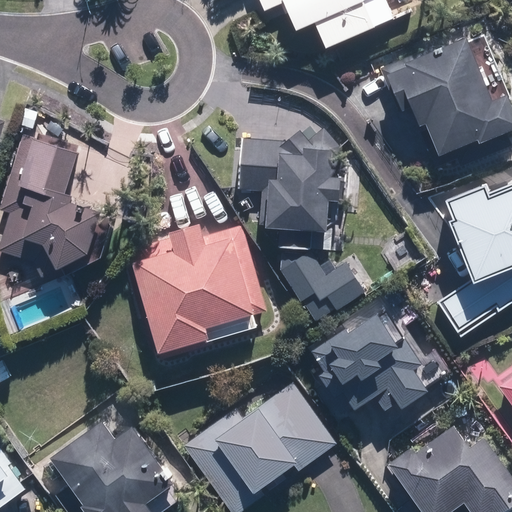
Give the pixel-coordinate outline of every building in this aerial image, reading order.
[(255,0),(261,13),(279,5),(291,34),(311,26),(322,51),(370,31),(368,27),(367,27),(355,0),(255,0)] [(486,105),(461,42),(422,57),(421,53),(380,69),(398,113),(407,109),(415,129),(422,126),(434,158),(473,143),(475,146),(511,132),(499,100),(486,105)] [(339,161),(339,149),(321,130),(306,142),(296,134),(284,143),(242,140),(239,190),(261,192),(259,226),(263,227),(262,231),(277,232),(276,248),(339,252),(344,161),(339,161)] [(75,152),(22,136),(0,208),(0,211),(9,214),(0,241),(0,254),(31,264),(40,278),(83,257),(96,216),(65,207),(67,200),(61,198),(75,152)] [(511,167),(428,198),(457,275),(425,302),(454,346),(511,308),(511,167)] [(129,258),(156,355),(267,325),(240,227),(198,239),(195,230),(168,237),(170,246),(129,258)] [(348,268),(330,282),(312,259),(306,263),(298,252),(279,267),(312,321),(362,286),(348,268)] [(340,332),(309,353),(322,373),(316,377),(331,399),(337,395),(350,413),(372,398),(381,411),(392,403),(397,410),(422,393),(408,373),(417,367),(399,341),(390,347),(370,318),(343,336),(340,332)] [(511,377),(497,387),(511,409),(511,377)] [(183,447),(229,511),(239,511),(334,445),(291,385),(241,421),(234,411),(183,447)] [(54,497),(65,511),(142,511),(138,505),(167,485),(127,429),(111,440),(100,424),(47,460),(67,488),(54,497)] [(407,450),(384,466),(415,511),(448,511),(460,504),(464,511),(496,511),(511,501),(511,486),(480,440),(464,451),(449,429),(411,455),(407,450)] [(0,506),(23,490),(0,457),(0,506)]
